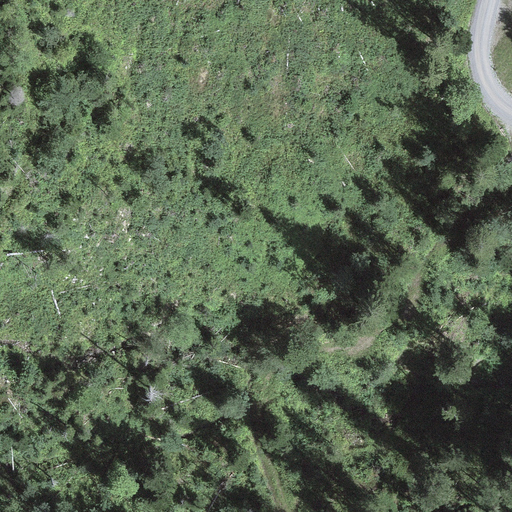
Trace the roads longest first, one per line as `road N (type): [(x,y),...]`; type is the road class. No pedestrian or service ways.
road 1 (track): [(289,511),(254,408),(258,381),(275,360),(361,345),(395,330),(417,304),(432,263),(511,172)]
road 2 (track): [(511,112),(485,83),(487,0)]
